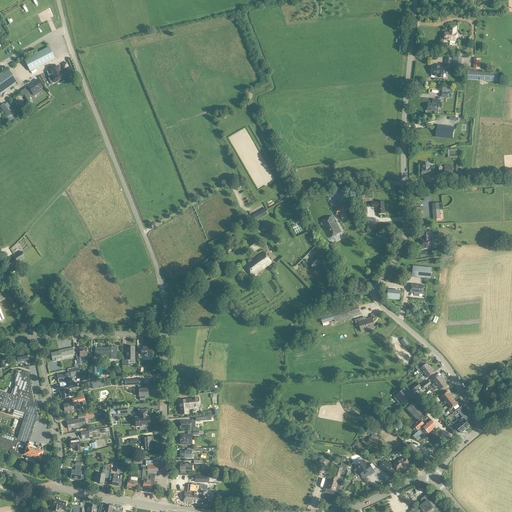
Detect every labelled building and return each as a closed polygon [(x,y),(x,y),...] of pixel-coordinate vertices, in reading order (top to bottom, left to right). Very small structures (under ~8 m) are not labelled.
[(444,40),(456,41),(457,34),(456,34),(457,27),(450,26),(450,33),(445,32),(444,40)] [(31,72),(55,59),(49,47),(25,60),(31,72)] [(453,57),(452,70),(461,71),(462,58),(453,57)] [(432,68),(431,75),(439,76),(439,78),(443,78),(445,66),(433,65),(432,68)] [(62,73),(58,66),(50,70),(47,72),(50,78),(49,79),(51,84),(55,82),(55,83),(64,78),(62,73)] [(0,93),(17,82),(9,70),(0,76),(0,93)] [(467,71),(466,80),(498,82),(498,73),(467,71)] [(38,90),(43,87),(38,80),(28,87),(35,96),(40,92),(38,90)] [(436,108),(440,108),(441,100),(433,100),(432,104),(429,104),(428,111),(436,111),(436,108)] [(445,138),(450,139),(452,139),(453,132),(454,128),(437,126),(436,137),(441,137),(445,138)] [(422,163),(422,165),(422,176),(430,175),(430,163),(422,163)] [(453,166),(445,166),(445,175),(453,175),(453,166)] [(375,221),(376,216),(375,213),(375,210),(378,209),(372,209),(371,207),(371,205),(370,200),(367,200),(367,205),(369,211),(369,215),(371,221),(375,221)] [(372,208),(378,207),(379,214),(384,213),(384,202),(372,203),(372,208)] [(349,204),(344,206),(343,206),(335,210),(337,216),(347,211),(351,209),(349,204)] [(269,215),(266,209),(253,216),(256,222),(269,215)] [(322,222),(330,238),(340,233),(332,217),(322,222)] [(430,230),(423,230),(423,237),(424,237),(424,239),(420,239),(421,244),(423,244),(423,248),(433,248),(432,239),(430,239),(430,230)] [(262,246),(256,238),(246,245),(251,253),(262,246)] [(14,256),(17,263),(25,258),(22,252),(14,256)] [(252,276),(273,263),(266,252),(246,265),(252,276)] [(0,255),(7,267),(12,264),(5,253),(0,255)] [(308,264),(315,270),(322,262),(315,256),(308,264)] [(212,260),(205,265),(209,271),(216,266),(212,260)] [(432,268),(420,267),(414,267),(413,277),(419,277),(431,278),(432,268)] [(423,294),(424,286),(412,284),(411,293),(423,294)] [(387,299),(399,300),(400,292),(388,291),(387,299)] [(320,315),(323,324),(334,320),(335,323),(361,315),(358,304),(320,315)] [(356,324),(359,323),(362,332),(376,328),(373,318),(366,320),(366,317),(355,320),(356,324)] [(405,338),(401,341),(405,347),(409,344),(405,338)] [(112,359),(112,360),(113,360),(113,359),(118,359),(118,348),(113,348),(112,347),(111,347),(111,348),(109,348),(109,350),(107,350),(107,349),(96,349),(96,358),(102,358),(102,356),(109,356),(109,359),(112,359)] [(129,366),(129,360),(135,360),(135,347),(126,347),(126,358),(123,358),(123,366),(129,366)] [(144,363),(144,356),(152,356),(152,347),(142,347),(142,352),(139,352),(139,363),(144,363)] [(75,348),(73,348),(55,352),(55,353),(51,354),(53,360),(53,361),(57,361),(57,359),(62,358),(62,356),(74,354),(73,352),(76,352),(75,348)] [(76,355),(78,365),(81,364),(81,360),(80,360),(80,357),(87,357),(87,348),(80,348),(80,354),(76,355)] [(18,362),(29,361),(28,358),(29,358),(28,354),(27,354),(27,353),(21,354),(17,354),(17,358),(14,359),(15,366),(19,366),(18,362)] [(422,375),(424,373),(432,368),(430,366),(429,367),(427,364),(424,366),(422,363),(416,368),(420,373),(422,375)] [(433,370),(432,368),(424,373),(428,378),(434,373),(432,370),(433,370)] [(70,370),(71,374),(69,374),(69,373),(57,376),(59,384),(70,381),(72,380),(71,376),(78,375),(77,369),(70,370)] [(35,460),(35,459),(41,460),(44,461),(44,460),(47,460),(49,454),(41,451),(42,448),(38,447),(38,448),(33,447),(34,444),(32,443),(31,446),(28,445),(35,422),(38,421),(37,416),(28,372),(24,370),(23,373),(17,371),(15,377),(16,377),(14,383),(16,384),(14,389),(13,389),(11,394),(0,390),(0,408),(3,410),(3,408),(9,410),(9,409),(15,410),(16,408),(27,411),(17,441),(15,441),(0,435),(0,447),(12,451),(11,454),(21,459),(23,454),(29,456),(29,458),(35,460)] [(492,372),(486,375),(486,376),(486,377),(481,379),(483,383),(483,384),(485,383),(484,382),(489,380),(489,381),(495,378),(492,372)] [(433,385),(435,387),(444,380),(443,378),(442,379),(440,376),(434,381),(436,383),(433,385)] [(436,389),(439,388),(441,390),(447,385),(445,383),(446,382),(444,380),(435,387),(436,389)] [(69,388),(68,389),(60,390),(61,394),(61,393),(62,399),(69,398),(68,395),(69,395),(68,392),(70,392),(70,389),(79,387),(78,383),(68,386),(69,388)] [(421,387),(420,386),(418,383),(412,388),(415,392),(421,387)] [(482,390),(485,397),(487,396),(488,399),(493,396),(491,391),(492,391),(490,386),(482,390)] [(401,392),(399,390),(394,394),(397,398),(398,397),(404,404),(411,398),(404,390),(401,392)] [(445,401),(452,395),(451,394),(450,394),(448,392),(442,396),(445,401)] [(430,394),(424,399),(427,404),(434,399),(430,394)] [(445,401),(448,405),(455,400),(453,398),(453,397),(452,395),(445,401)] [(180,408),(187,408),(199,407),(198,399),(179,401),(180,408)] [(455,400),(448,405),(452,409),(459,404),(457,402),(456,403),(455,400)] [(417,419),(424,413),(415,403),(408,409),(417,419)] [(70,414),(69,411),(73,410),(71,404),(64,405),(65,412),(65,411),(66,415),(70,414)] [(464,419),(465,421),(468,419),(459,409),(457,411),(463,418),(464,419)] [(147,414),(147,410),(138,411),(139,417),(135,418),(136,426),(140,426),(140,430),(147,429),(147,426),(150,425),(150,416),(147,417),(147,415),(147,414)] [(431,421),(424,413),(417,419),(419,422),(420,420),(424,425),(425,426),(431,421)] [(69,429),(79,427),(86,425),(85,419),(86,419),(86,414),(78,416),(79,420),(67,422),(69,429)] [(384,415),(378,419),(386,430),(391,427),(384,415)] [(458,421),(460,422),(466,430),(470,426),(465,421),(464,419),(463,418),(458,421)] [(414,426),(418,430),(424,425),(420,420),(419,422),(414,426)] [(423,427),(420,430),(426,436),(429,434),(437,427),(431,420),(431,421),(425,426),(423,427)] [(462,434),(466,430),(460,422),(455,426),(451,420),(448,422),(456,431),(458,429),(462,434)] [(374,439),(376,436),(377,436),(379,430),(369,426),(367,432),(372,435),(371,438),(369,437),(367,442),(377,446),(379,441),(374,439)] [(89,431),(81,432),(82,440),(90,439),(90,437),(93,437),(92,433),(97,432),(97,430),(89,431)] [(192,445),(192,435),(180,435),(180,444),(188,444),(188,445),(192,445)] [(144,438),(145,451),(152,450),(151,437),(144,438)] [(123,446),(122,439),(115,440),(116,447),(123,446)] [(81,451),(79,440),(70,441),(71,449),(76,448),(76,451),(81,451)] [(408,447),(414,457),(419,454),(412,444),(408,447)] [(398,471),(409,465),(406,459),(395,464),(398,471)] [(146,461),(147,467),(147,475),(155,474),(159,474),(158,462),(153,463),(153,461),(146,461)] [(361,476),(362,476),(364,478),(368,475),(369,476),(374,472),(368,463),(366,465),(363,461),(360,463),(359,464),(356,466),(357,468),(356,469),(355,470),(355,471),(355,472),(355,473),(355,474),(355,475),(356,475),(357,476),(358,476),(359,477),(360,476),(361,476)] [(82,472),(81,472),(82,463),(76,462),(76,465),(76,466),(75,471),(72,471),(71,478),(83,480),(84,476),(81,475),(82,472)] [(118,472),(123,473),(124,464),(117,463),(116,470),(118,471),(118,472)] [(383,463),(379,468),(387,473),(391,468),(383,463)] [(154,482),(155,474),(147,475),(147,467),(142,466),(141,478),(142,478),(142,481),(143,481),(141,491),(156,492),(157,482),(154,482)] [(327,489),(336,491),(339,481),(342,482),(343,479),(340,478),(342,473),(344,474),(346,469),(338,466),(336,472),(336,471),(334,476),(331,475),(327,489)] [(103,471),(102,474),(97,473),(96,483),(104,484),(105,478),(108,479),(110,467),(106,467),(106,471),(103,471)] [(209,475),(209,482),(221,483),(224,480),(224,475),(208,474),(208,475),(209,475)] [(114,475),(114,479),(112,485),(120,487),(121,480),(122,476),(119,476),(119,480),(118,479),(119,476),(114,475)] [(194,483),(209,483),(209,482),(209,475),(208,475),(195,475),(194,483)] [(127,487),(133,488),(133,489),(136,489),(137,482),(131,481),(128,481),(127,487)] [(207,491),(194,490),(194,493),(185,492),(184,502),(205,504),(207,491)] [(444,511),(442,511),(436,504),(437,502),(431,495),(426,494),(420,499),(420,503),(422,505),(420,507),(419,506),(413,511),(410,511),(444,511)] [(54,501),(54,502),(52,502),(52,506),(53,507),(53,508),(52,511),(53,511),(59,511),(60,511),(61,510),(65,510),(66,503),(60,501),(60,502),(54,501)]
